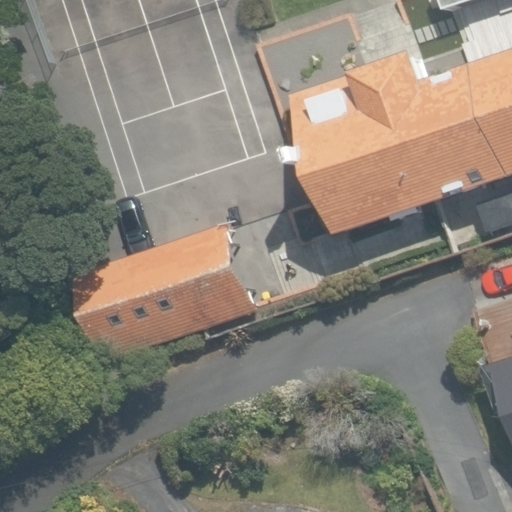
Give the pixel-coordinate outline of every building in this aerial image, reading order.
[(491,0),(447,0),(452,13),(491,0)] [(511,179),(511,54),(440,80),(430,52),(301,98),(350,237),(511,179)] [(511,196),(484,206),(494,233),(511,226),(511,196)] [(85,281),(115,364),(267,308),(237,225),(85,281)] [(511,364),(490,372),(511,421),(511,364)]
